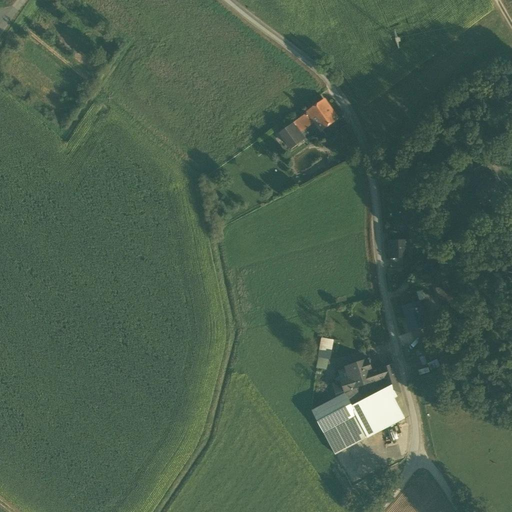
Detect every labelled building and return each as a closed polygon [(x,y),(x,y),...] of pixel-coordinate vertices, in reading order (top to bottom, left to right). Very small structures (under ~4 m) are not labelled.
[(315,121),(321,130),(337,119),(324,101),(309,112),(315,121)] [(309,112),(295,122),(300,129),(307,124),(308,126),(315,121),(309,112)] [(296,132),(293,128),(291,125),(280,133),(291,149),(303,141),(296,132)] [(299,130),(296,132),(303,141),(306,139),(299,130)] [(471,170),(476,180),(490,172),(491,173),(493,171),(487,161),(471,170)] [(476,180),(490,206),(504,198),(491,173),(490,172),(476,180)] [(390,241),(391,259),(402,259),(407,258),(407,248),(407,240),(390,241)] [(439,261),(433,258),(429,265),(435,268),(439,261)] [(391,259),(391,267),(402,267),(402,259),(391,259)] [(436,289),(441,302),(453,298),(449,285),(436,289)] [(422,290),(416,293),(419,301),(425,299),(422,290)] [(400,297),(403,306),(419,301),(416,293),(416,291),(400,297)] [(441,302),(444,310),(456,305),(453,298),(441,302)] [(426,300),(419,302),(423,314),(429,312),(426,300)] [(419,301),(403,306),(402,306),(410,331),(427,326),(423,314),(419,302),(419,301)] [(318,363),(327,364),(331,340),(322,339),(318,363)] [(404,345),(406,357),(412,356),(409,344),(404,345)] [(349,378),(352,390),(357,388),(385,378),(382,368),(373,372),(369,360),(353,365),(353,364),(345,367),(346,369),(349,378)] [(385,378),(389,388),(389,389),(397,384),(391,365),(382,368),(385,378)] [(341,380),(349,378),(346,369),(338,371),(341,380)] [(344,393),(352,390),(349,378),(341,380),(340,381),(344,393)] [(344,393),(340,381),(332,383),(336,398),(344,394),(344,393)] [(400,393),(397,384),(389,389),(389,388),(363,401),(353,407),(357,415),(356,416),(368,437),(404,418),(393,397),(400,393)] [(363,401),(357,388),(352,390),(344,393),(344,394),(345,394),(353,407),(363,401)] [(312,411),(323,433),(356,416),(357,415),(353,407),(345,394),(344,394),(336,398),(312,411)] [(368,437),(356,416),(323,433),(335,454),(368,437)]
